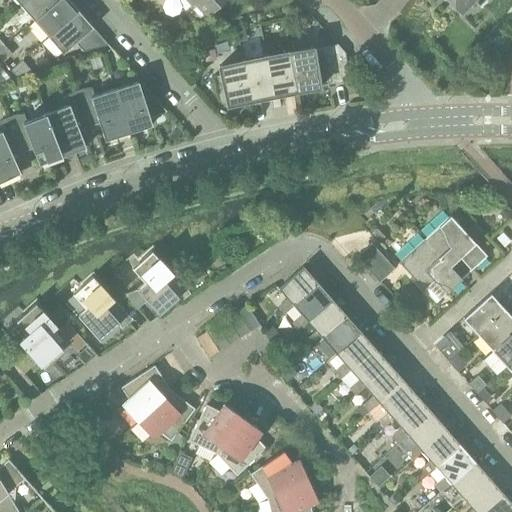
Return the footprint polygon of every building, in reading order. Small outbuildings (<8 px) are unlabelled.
[(57,0),(24,0),(20,5),(34,21),(57,0)] [(57,0),(34,21),(48,37),(78,11),(68,0),(57,0)] [(186,0),(192,5),(194,3),(206,16),(223,0),(186,0)] [(442,0),(444,1),(447,1),(460,14),(473,0),(442,0)] [(108,45),(78,11),(48,37),(62,53),(75,42),(83,51),(108,45)] [(338,45),(313,47),(289,51),(296,90),(319,86),(319,85),(349,79),(346,55),(338,45)] [(12,54),(5,46),(0,50),(0,58),(3,62),(12,54)] [(273,95),(296,90),(289,51),(287,52),(265,56),(273,95)] [(250,100),(273,95),(265,56),(245,60),(242,61),(250,100)] [(248,100),(250,100),(242,61),(219,66),(220,74),(211,77),(215,95),(218,107),(227,105),(248,100)] [(137,80),(114,88),(129,132),(152,124),(149,117),(166,111),(142,83),(138,83),(137,80)] [(104,140),(129,132),(114,88),(95,94),(93,88),(89,87),(83,88),(76,90),(88,126),(99,123),(104,140)] [(78,130),(88,126),(76,90),(72,91),(68,93),(62,98),(65,105),(45,113),(62,155),(85,146),(78,130)] [(39,164),(62,155),(45,113),(27,119),(25,113),(20,113),(14,114),(7,116),(22,152),(32,148),(39,164)] [(12,156),(22,152),(7,116),(3,119),(0,120),(0,180),(20,172),(12,156)] [(438,226),(424,238),(450,266),(459,258),(470,270),(486,256),(475,243),(450,215),(438,226)] [(474,222),(468,227),(468,228),(476,237),(477,237),(483,232),(474,222)] [(272,223),(260,230),(268,242),(280,234),(272,223)] [(461,279),(450,266),(424,238),(398,262),(423,290),(434,281),(445,293),(450,289),(449,289),(461,279)] [(356,257),(379,282),(394,268),(371,243),(356,257)] [(189,294),(151,251),(132,268),(144,282),(136,290),(125,293),(137,307),(147,299),(159,313),(178,297),(181,301),(189,294)] [(283,313),(293,305),(317,283),(303,266),(278,288),(286,298),(280,309),(283,313)] [(99,340),(127,317),(92,277),(72,293),(85,309),(78,315),(99,340)] [(307,321),(332,299),(317,283),(293,305),(301,314),(294,325),(297,329),(307,321)] [(490,293),(462,318),(478,335),(506,310),(490,293)] [(314,343),(321,337),(346,316),(332,299),(307,321),(315,330),(308,341),(312,345),(314,343)] [(74,348),(81,341),(65,322),(57,330),(35,303),(15,320),(28,336),(21,342),(42,367),(70,343),(74,348)] [(259,325),(246,305),(236,311),(249,331),(259,325)] [(511,317),(506,310),(478,335),(492,351),(511,333),(511,317)] [(236,311),(226,318),(239,338),(249,331),(236,311)] [(328,360),(336,354),(360,332),(346,316),(321,337),(314,343),(328,360)] [(226,318),(216,324),(229,344),(239,338),(226,318)] [(216,324),(206,331),(219,351),(229,344),(216,324)] [(263,331),(271,341),(279,335),(271,325),(263,331)] [(448,361),(464,347),(449,330),(443,335),(448,340),(445,342),(444,343),(437,349),(448,361)] [(208,357),(219,351),(206,331),(196,338),(208,357)] [(340,378),(350,370),(375,348),(360,332),(336,354),(344,363),(337,374),(340,378)] [(511,362),(511,333),(492,351),(507,367),(511,362)] [(354,394),(364,386),(389,364),(375,348),(350,370),(340,378),(354,394)] [(23,373),(34,363),(21,349),(11,358),(23,373)] [(458,354),(449,362),(457,372),(466,363),(458,354)] [(369,410),(378,402),(403,380),(389,364),(364,386),(372,395),(365,406),(369,410)] [(170,390),(154,365),(120,387),(128,399),(122,404),(138,421),(170,390)] [(289,365),(278,373),(286,382),(296,373),(289,365)] [(482,387),(486,385),(478,375),(468,383),(476,393),(482,387)] [(383,426),(392,418),(417,396),(403,380),(378,402),(386,411),(379,422),(383,426)] [(476,393),(484,402),(491,397),(482,387),(476,393)] [(194,408),(170,390),(138,421),(153,437),(159,432),(170,440),(167,445),(177,452),(184,438),(176,432),(194,408)] [(397,443),(407,435),(432,413),(417,396),(392,418),(401,428),(394,439),(397,443)] [(307,407),(315,415),(321,409),(314,401),(307,407)] [(502,423),(511,416),(500,403),(491,410),(502,423)] [(214,453),(215,454),(241,418),(223,404),(219,410),(206,404),(188,440),(214,453)] [(75,417),(82,425),(89,420),(82,411),(75,417)] [(411,459),(421,451),(446,429),(432,413),(407,435),(415,444),(408,455),(411,459)] [(241,418),(215,454),(236,475),(265,447),(255,437),(260,431),(241,418)] [(426,475),(435,467),(460,445),(446,429),(421,451),(429,460),(422,471),(426,475)] [(356,449),(352,444),(346,449),(350,454),(356,449)] [(440,491),(450,483),(474,461),(460,445),(435,467),(443,476),(436,487),(440,491)] [(249,473),(266,498),(307,480),(298,460),(291,463),(283,451),(249,473)] [(0,511),(18,511),(14,503),(15,486),(24,478),(8,459),(0,465),(0,511)] [(454,507),(464,499),(489,478),(474,461),(450,483),(458,492),(450,503),(454,507)] [(174,464),(169,474),(181,479),(185,470),(174,464)] [(380,466),(368,477),(377,487),(389,477),(380,466)] [(482,511),(503,494),(489,478),(464,499),(472,509),(469,511),(482,511)] [(307,480),(266,498),(269,511),(310,511),(309,504),(316,501),(307,480)] [(511,511),(511,504),(503,494),(482,511),(511,511)] [(406,502),(397,509),(399,511),(413,511),(414,511),(406,502)]
